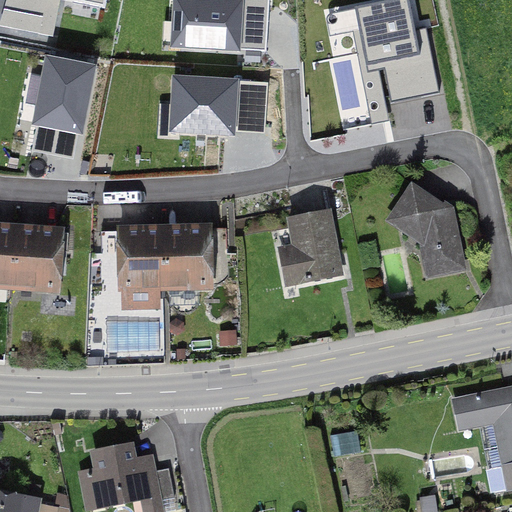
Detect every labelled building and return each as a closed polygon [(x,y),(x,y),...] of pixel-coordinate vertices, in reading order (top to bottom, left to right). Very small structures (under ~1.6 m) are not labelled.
[(60,2),(106,11),(107,0),(7,0),(0,25),(0,27),(54,37),(60,2)] [(173,0),(170,52),(241,56),(241,51),(267,53),(269,0),(173,0)] [(426,28),(416,30),(409,0),(390,0),(353,8),(368,74),(383,71),(390,105),(441,94),(426,28)] [(83,138),(96,69),(45,59),(32,129),(36,129),(32,153),(73,161),(78,137),(83,138)] [(267,85),(173,79),(170,136),(235,140),(236,133),(264,135),(267,85)] [(443,202),(442,204),(412,184),(386,223),(421,247),(426,280),(466,272),(454,210),(443,202)] [(344,277),(331,211),(287,220),(292,246),(278,249),(285,289),(344,277)] [(0,286),(56,290),(60,232),(35,231),(0,228),(0,286)] [(205,230),(184,231),(145,232),(124,233),(127,308),(157,307),(157,286),(207,285),(205,230)] [(220,333),(221,348),(238,347),(237,332),(220,333)] [(511,387),(452,399),(457,425),(494,418),(504,469),(490,472),(494,494),(511,491),(511,387)] [(360,453),(357,433),(328,437),(331,457),(360,453)] [(151,457),(132,460),(129,446),(95,452),(98,470),(82,473),(88,507),(149,497),(146,482),(156,480),(160,500),(174,498),(169,470),(154,473),(151,457)] [(343,503),(349,501),(346,486),(340,488),(343,503)] [(0,511),(37,511),(39,505),(40,501),(0,492),(0,511)] [(55,508),(39,505),(37,511),(69,511),(67,495),(58,493),(55,508)]
